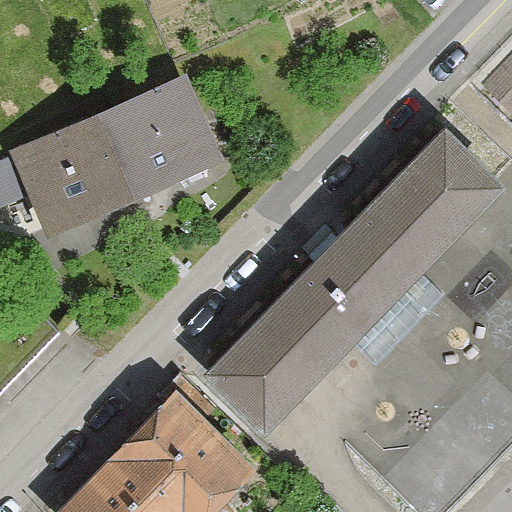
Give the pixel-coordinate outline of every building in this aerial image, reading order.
[(455,0),(419,0),(438,18),(455,0)] [(511,63),(489,86),(511,109),(511,63)] [(232,179),(194,88),(108,123),(146,215),(232,179)] [(146,215),(108,123),(5,166),(23,209),(45,199),(65,248),(146,215)] [(0,408),(74,335),(27,286),(0,312),(0,408)] [(511,358),(386,488),(410,511),(466,511),(511,465),(511,358)] [(241,511),(270,484),(189,403),(129,462),(179,511),(241,511)] [(179,511),(129,462),(78,511),(179,511)]
